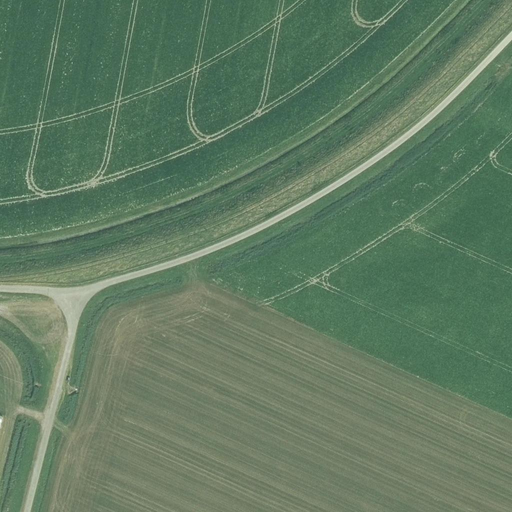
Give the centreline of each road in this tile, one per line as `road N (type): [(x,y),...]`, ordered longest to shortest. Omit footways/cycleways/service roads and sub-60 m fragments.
road 1 (unclassified): [(511,48),(472,92),(364,175),(261,234),(104,285),(78,305)]
road 2 (unclassified): [(27,511),(78,305)]
